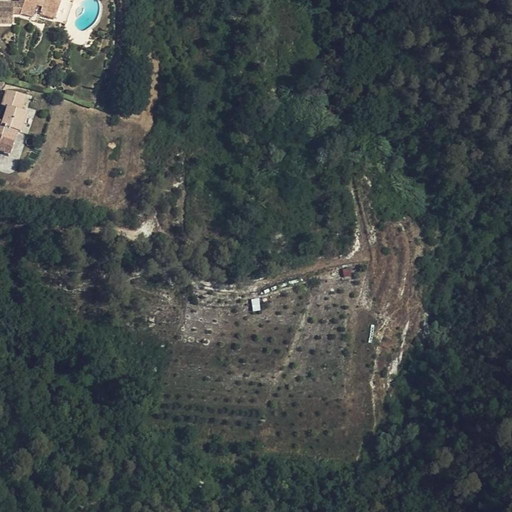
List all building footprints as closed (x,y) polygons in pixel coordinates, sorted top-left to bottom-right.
[(28,15),(27,22),(36,22),(43,24),(43,28),(45,28),(46,26),(48,0),(30,0),(30,1),(30,12),(29,12),(28,15)] [(48,0),(46,26),(45,28),(51,28),(51,21),(64,22),(65,0),(60,0),(48,0)] [(28,15),(29,12),(7,10),(6,15),(4,21),(4,32),(21,33),(22,23),(27,22),(28,15)] [(5,141),(11,145),(21,126),(29,122),(28,108),(27,102),(11,98),(7,114),(12,116),(5,141)] [(28,108),(29,122),(33,125),(37,127),(38,126),(39,122),(38,122),(34,120),(37,108),(38,105),(37,105),(27,102),(28,108)] [(21,126),(11,145),(13,146),(11,154),(24,157),(27,140),(33,140),(37,127),(33,125),(29,122),(21,126)] [(344,278),(352,275),(349,267),(342,269),(344,278)] [(251,299),(252,312),(261,310),(259,298),(251,299)]
